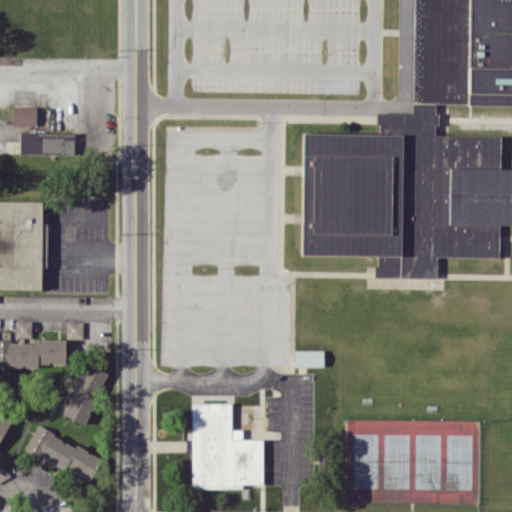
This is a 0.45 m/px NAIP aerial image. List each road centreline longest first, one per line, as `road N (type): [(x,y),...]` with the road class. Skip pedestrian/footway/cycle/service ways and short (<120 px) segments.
road 1 (tertiary): [(136,0),(137,511)]
road 2 (residential): [(0,305),(137,308)]
